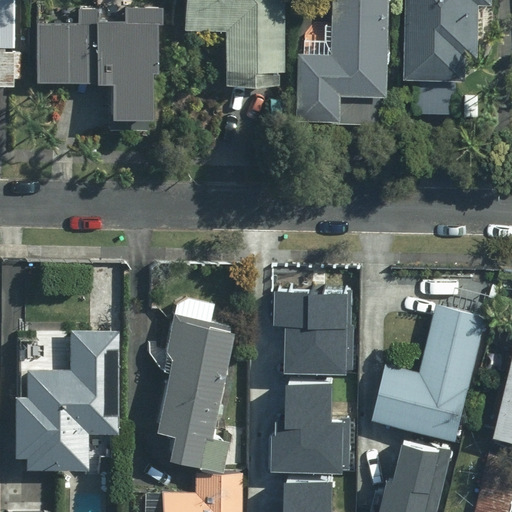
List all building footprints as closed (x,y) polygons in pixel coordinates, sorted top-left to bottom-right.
[(0,0),(0,80),(16,80),(14,0),(0,0)] [(281,0),(185,0),(185,24),(225,24),(224,79),(280,79),(281,0)] [(340,0),(340,48),(305,48),(305,113),(349,113),(349,88),(395,88),(394,0),(340,0)] [(412,0),(412,74),(472,74),(472,51),(486,51),(485,0),(412,0)] [(37,18),(37,73),(113,74),(112,109),(153,110),(154,66),(161,66),(161,4),(126,3),(126,19),(97,18),(97,5),(81,5),(81,19),(37,18)] [(460,87),(418,86),(418,109),(460,110),(460,87)] [(291,310),(290,356),(349,357),(350,280),(275,279),(275,310),(291,310)] [(443,300),(428,366),(390,358),(378,414),(463,433),(491,311),(443,300)] [(228,433),(213,431),(235,321),(177,310),(154,424),(176,429),(171,452),(222,462),(228,433)] [(119,425),(119,326),(72,326),(72,363),(28,362),(28,389),(15,389),(14,449),(27,449),(27,462),(89,462),(89,425),(119,425)] [(338,369),(289,367),(287,405),(280,405),(279,455),(351,457),(353,406),(337,406),(338,369)] [(379,475),(370,511),(438,511),(455,441),(408,429),(398,469),(389,467),(387,477),(379,475)] [(511,511),(511,459),(491,455),(478,511),(511,511)] [(343,511),(344,505),(335,504),(337,467),(290,464),(287,511),(343,511)] [(197,469),(196,487),(164,487),(163,511),(242,511),(243,470),(197,469)]
